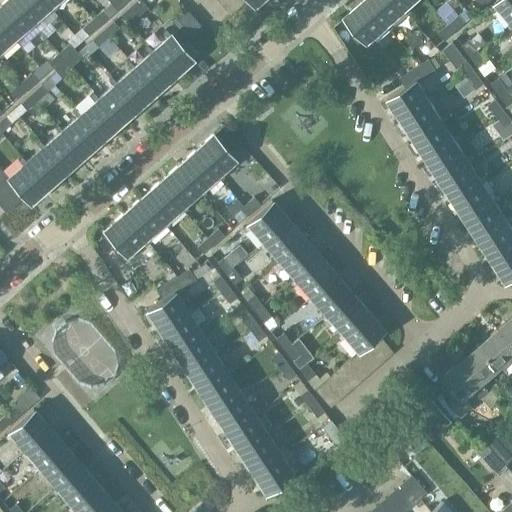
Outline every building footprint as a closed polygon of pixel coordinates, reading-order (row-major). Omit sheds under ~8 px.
[(13,0),(7,0),(0,6),(0,20),(13,36),(31,20),(13,0)] [(45,0),(13,0),(31,20),(49,4),(45,0)] [(108,0),(117,9),(127,0),(108,0)] [(141,0),(137,0),(121,14),(129,23),(148,7),(141,0)] [(226,0),(222,5),(230,14),(245,0),(226,0)] [(396,0),(368,0),(366,2),(385,24),(403,8),(396,0)] [(396,0),(403,8),(412,0),(396,0)] [(511,0),(499,0),(497,2),(511,18),(511,0)] [(385,24),(366,2),(347,18),(367,40),(385,24)] [(102,10),(92,19),(98,26),(108,17),(102,10)] [(190,35),(199,27),(187,12),(177,21),(190,35)] [(459,15),(448,25),(454,31),(465,22),(459,15)] [(98,26),(92,19),(82,28),(88,35),(98,26)] [(0,20),(0,47),(13,36),(0,20)] [(113,22),(103,31),(108,38),(119,28),(113,22)] [(454,31),(448,25),(438,34),(444,41),(454,31)] [(108,38),(103,31),(92,40),(98,47),(108,38)] [(172,35),(153,52),(173,75),(192,58),(172,35)] [(432,55),(439,49),(437,47),(430,39),(423,44),(432,55)] [(462,46),(471,57),(478,51),(469,40),(462,46)] [(69,44),(58,53),(64,60),(75,51),(69,44)] [(457,68),(459,66),(466,61),(455,46),(446,52),(457,68)] [(75,51),(64,60),(70,66),(80,57),(75,51)] [(478,51),(471,57),(479,68),(486,62),(478,51)] [(153,52),(135,67),(155,91),(173,75),(153,52)] [(48,62),(54,69),(64,60),(58,53),(48,62)] [(429,59),(417,66),(424,77),(436,69),(429,59)] [(64,60),(54,69),(60,76),(70,66),(64,60)] [(459,66),(467,77),(475,72),(466,61),(459,66)] [(400,78),(406,89),(417,82),(424,77),(417,66),(400,78)] [(135,67),(117,83),(137,106),(155,91),(135,67)] [(475,72),(467,77),(476,88),(483,83),(475,72)] [(30,73),(20,82),(26,90),(36,81),(30,73)] [(491,84),(499,95),(507,89),(498,78),(491,84)] [(26,90),(20,82),(9,91),(16,99),(26,90)] [(391,98),(404,119),(430,103),(417,82),(406,89),(391,98)] [(117,83),(99,99),(119,122),(137,106),(117,83)] [(41,85),(30,94),(36,101),(46,92),(41,85)] [(511,96),(507,89),(499,95),(508,106),(511,102),(511,96)] [(36,101),(30,94),(20,103),(26,110),(36,101)] [(99,99),(81,115),(101,138),(119,122),(99,99)] [(488,105),(496,116),(504,110),(495,99),(488,105)] [(404,119),(417,139),(443,123),(430,103),(404,119)] [(504,110),(496,116),(505,127),(511,122),(504,110)] [(81,115),(63,131),(83,154),(101,138),(81,115)] [(5,117),(0,120),(0,132),(11,123),(5,117)] [(417,139),(430,159),(456,143),(443,123),(417,139)] [(63,131),(45,147),(65,170),(83,154),(63,131)] [(214,136),(195,152),(214,174),(233,158),(214,136)] [(430,159),(443,179),(469,163),(456,143),(430,159)] [(45,147),(27,163),(47,186),(65,170),(45,147)] [(195,152),(177,168),(196,190),(214,174),(195,152)] [(9,179),(16,187),(23,196),(29,202),(47,186),(27,163),(9,179)] [(443,179),(456,200),(482,183),(469,163),(443,179)] [(177,168),(159,183),(179,205),(196,190),(177,168)] [(0,184),(0,200),(16,187),(9,179),(8,178),(0,184)] [(159,183),(141,199),(161,221),(179,205),(159,183)] [(456,200),(469,220),(495,203),(482,183),(456,200)] [(16,187),(0,200),(0,205),(6,212),(23,196),(16,187)] [(253,198),(242,207),(249,214),(259,205),(253,198)] [(141,199),(123,215),(143,237),(161,221),(141,199)] [(248,221),(264,240),(287,220),(271,201),(254,217),(248,221)] [(469,220),(482,240),(508,223),(495,203),(469,220)] [(249,214),(242,207),(232,216),(238,223),(249,214)] [(143,237),(123,215),(105,231),(124,253),(143,237)] [(264,240),(280,258),(303,238),(287,220),(264,240)] [(482,240),(495,260),(511,248),(511,229),(508,223),(482,240)] [(217,230),(207,238),(213,245),(223,236),(217,230)] [(213,245),(207,238),(196,247),(202,254),(213,245)] [(280,258),(296,276),(319,256),(303,238),(280,258)] [(511,278),(511,248),(495,260),(508,281),(511,278)] [(216,261),(224,272),(232,267),(224,256),(216,261)] [(296,276),(311,295),(334,275),(319,256),(296,276)] [(232,267),(224,272),(233,283),(240,278),(232,267)] [(189,269),(178,276),(184,286),(196,279),(189,269)] [(311,295),(327,313),(350,293),(334,275),(311,295)] [(178,276),(157,290),(163,300),(174,293),(184,286),(178,276)] [(212,281),(221,293),(228,287),(219,276),(212,281)] [(228,287),(221,293),(229,304),(236,298),(228,287)] [(163,300),(148,309),(161,330),(187,313),(174,293),(163,300)] [(327,313),(343,331),(366,311),(350,293),(327,313)] [(245,300),(254,311),(261,305),(253,294),(245,300)] [(261,305),(254,311),(262,322),(270,316),(261,305)] [(368,342),(377,334),(382,330),(366,311),(343,331),(359,350),(368,342)] [(161,330),(174,350),(200,333),(187,313),(161,330)] [(241,319),(249,330),(257,325),(248,314),(241,319)] [(511,317),(498,330),(511,346),(511,317)] [(257,325),(249,330),(258,342),(265,336),(257,325)] [(511,346),(498,330),(480,345),(500,368),(510,360),(511,361),(511,346)] [(174,350),(187,370),(213,353),(200,333),(174,350)] [(274,339),(283,350),(291,344),(282,333),(274,339)] [(377,334),(368,342),(384,360),(393,352),(377,334)] [(368,342),(359,350),(375,368),(384,360),(368,342)] [(291,344),(283,350),(291,361),(299,355),(291,344)] [(480,345),(462,360),(482,384),(500,368),(480,345)] [(359,350),(350,357),(366,376),(375,368),(359,350)] [(270,358),(279,369),(286,363),(278,352),(270,358)] [(187,370),(200,390),(226,373),(213,353),(187,370)] [(350,357),(341,365),(357,384),(366,376),(350,357)] [(482,384),(462,360),(443,376),(451,385),(441,393),(463,418),(474,408),(466,397),(475,390),(491,408),(498,402),(488,391),(482,384)] [(286,363),(279,369),(287,380),(294,374),(286,363)] [(297,369),(305,379),(313,373),(305,363),(297,369)] [(341,365),(332,373),(348,392),(357,384),(341,365)] [(200,390),(213,410),(239,393),(226,373),(200,390)] [(332,373),(323,381),(339,400),(348,392),(332,373)] [(339,400),(323,381),(314,389),(330,407),(339,400)] [(496,384),(488,391),(498,402),(506,395),(496,384)] [(28,385),(11,401),(14,405),(21,413),(39,397),(28,385)] [(299,396),(307,407),(315,401),(306,390),(299,396)] [(213,410),(226,430),(252,414),(239,393),(213,410)] [(315,401),(307,407),(316,418),(323,413),(315,401)] [(434,402),(413,420),(426,434),(447,415),(434,402)] [(14,405),(4,415),(10,422),(21,413),(14,405)] [(10,430),(26,449),(49,429),(33,411),(10,430)] [(226,430),(239,450),(265,434),(252,414),(226,430)] [(0,430),(10,422),(4,415),(0,417),(0,430)] [(341,435),(330,421),(321,428),(336,447),(345,441),(341,435)] [(511,423),(488,445),(506,465),(511,459),(511,423)] [(26,449),(41,468),(65,448),(49,429),(26,449)] [(239,450),(252,470),(278,454),(265,434),(239,450)] [(41,468),(57,486),(80,466),(65,448),(41,468)] [(492,453),(484,460),(499,477),(508,470),(492,453)] [(278,454),(252,470),(266,491),(291,475),(278,454)] [(57,486),(73,504),(96,484),(80,466),(57,486)] [(411,476),(402,484),(417,501),(426,494),(411,476)] [(73,504),(79,511),(100,511),(111,503),(96,484),(73,504)] [(402,484),(393,492),(409,509),(417,501),(402,484)] [(393,492),(384,499),(395,511),(405,511),(409,509),(393,492)] [(395,511),(384,499),(375,507),(379,511),(395,511)] [(511,511),(511,500),(498,511),(511,511)] [(449,511),(442,502),(430,511),(449,511)] [(100,511),(119,511),(111,503),(100,511)]
